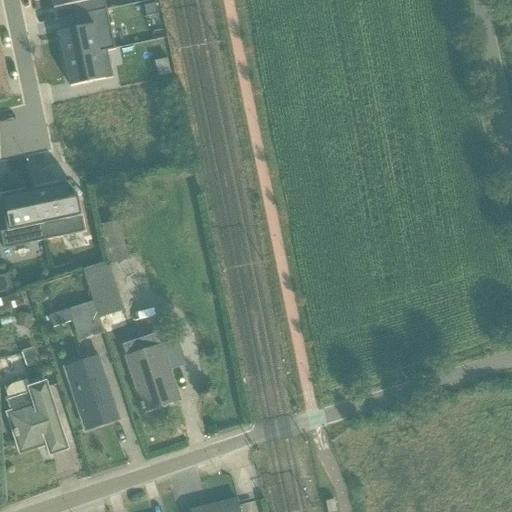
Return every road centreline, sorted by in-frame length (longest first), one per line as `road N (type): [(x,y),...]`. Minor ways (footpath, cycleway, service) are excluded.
road 1 (residential): [(40,511),(242,439),(511,357)]
road 2 (unclassified): [(480,0),(511,162)]
road 3 (residential): [(39,136),(9,0)]
